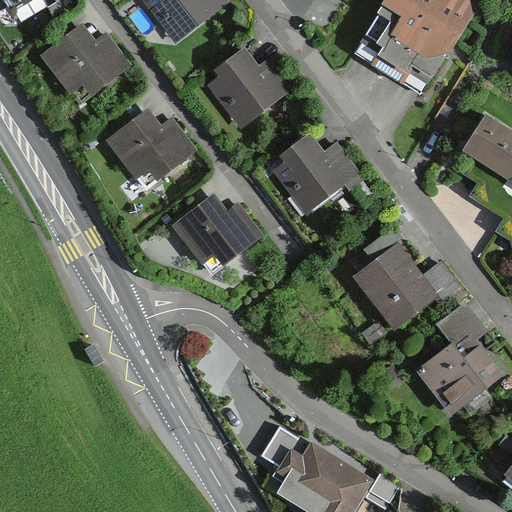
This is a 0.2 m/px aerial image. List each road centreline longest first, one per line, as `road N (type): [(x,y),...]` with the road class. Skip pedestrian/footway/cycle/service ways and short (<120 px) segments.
road 1 (residential): [(128,328),(170,310),(207,313),(305,402),(478,511)]
road 2 (residential): [(511,323),(263,0)]
road 3 (primary): [(0,107),(128,328)]
road 4 (primary): [(128,328),(236,511)]
